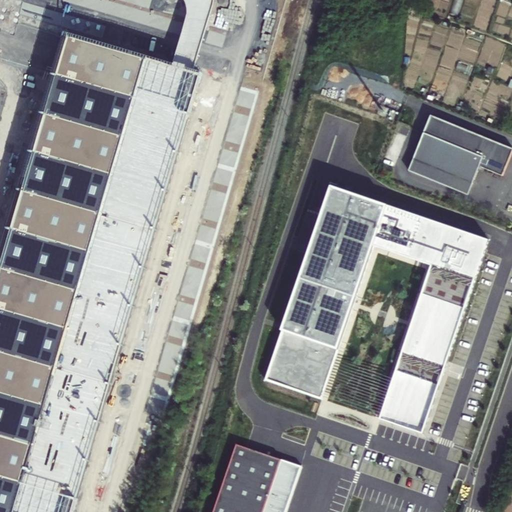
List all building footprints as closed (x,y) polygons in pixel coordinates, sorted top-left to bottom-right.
[(185,72),(65,38),(0,260),(0,511),(76,511),(203,78),(185,72)] [(511,148),(432,116),(409,171),(469,195),(480,167),(503,176),(511,153),(511,148)] [(382,419),(424,434),(446,367),(476,279),(489,241),(389,207),(331,188),(282,334),(266,381),(323,400),(325,396),(337,359),(339,353),(376,245),(434,265),(404,353),(395,379),(383,415),(382,419)] [(395,379),(337,359),(325,396),(383,415),(395,379)] [(265,511),(284,458),(240,443),(216,511),(265,511)] [(286,511),(303,465),(284,458),(265,511),(286,511)]
